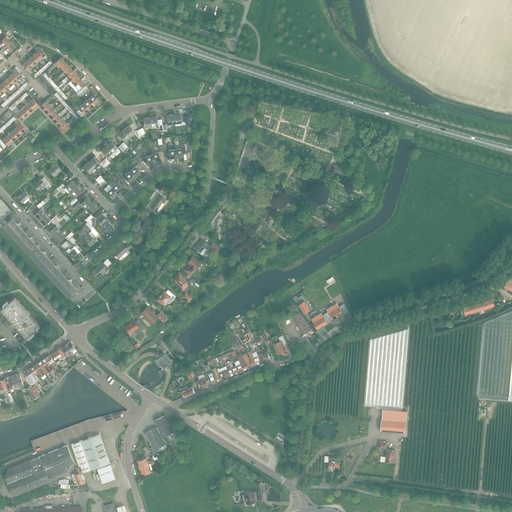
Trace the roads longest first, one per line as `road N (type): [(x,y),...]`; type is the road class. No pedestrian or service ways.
road 1 (primary): [(479,141),(44,0)]
road 2 (unclassified): [(135,298),(204,199),(210,100)]
road 3 (unclassified): [(317,345),(332,333),(496,288)]
road 4 (tertiary): [(297,492),(168,408)]
road 5 (residential): [(168,408),(307,350)]
road 6 (residential): [(297,492),(317,345)]
road 7 (unclassified): [(204,221),(223,198),(254,100)]
road 8 (unclassified): [(234,41),(108,0)]
road 9 (unknown): [(72,438),(90,482),(105,488),(118,471),(105,426)]
road 10 (residential): [(141,511),(126,449),(149,396)]
